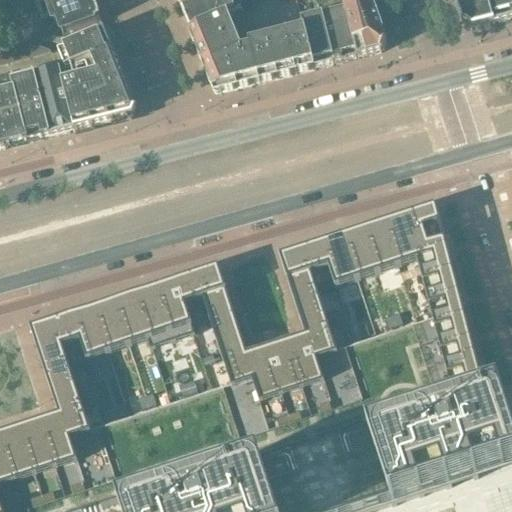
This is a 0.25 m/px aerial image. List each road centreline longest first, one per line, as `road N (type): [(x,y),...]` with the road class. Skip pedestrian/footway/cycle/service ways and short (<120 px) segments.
road 1 (tertiary): [(0,286),(468,153)]
road 2 (tertiary): [(445,82),(180,149)]
road 3 (tertiary): [(180,149),(0,197)]
road 4 (residential): [(180,149),(130,0)]
road 5 (residential): [(468,153),(511,289)]
